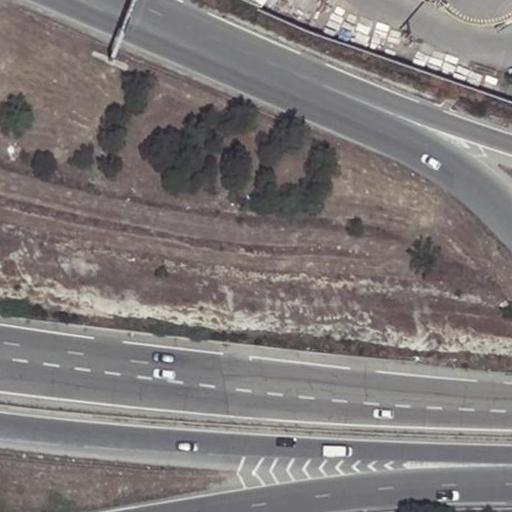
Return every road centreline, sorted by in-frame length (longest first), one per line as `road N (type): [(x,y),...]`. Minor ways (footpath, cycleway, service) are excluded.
road 1 (primary): [(0,424),(276,452),(511,456)]
road 2 (trunk): [(386,406),(0,335)]
road 3 (primary): [(386,406),(0,372)]
road 4 (primary): [(511,214),(452,164),(256,61)]
road 5 (trunk): [(222,511),(364,488),(511,485)]
road 6 (trunk): [(511,142),(256,61)]
road 7 (trunk): [(511,410),(386,406)]
